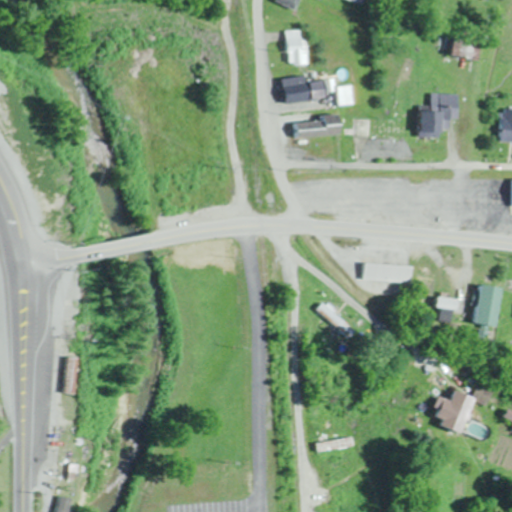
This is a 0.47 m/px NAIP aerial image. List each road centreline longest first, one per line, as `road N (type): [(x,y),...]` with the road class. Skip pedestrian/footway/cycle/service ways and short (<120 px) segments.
road 1 (primary): [(511,245),(254,228),(29,264)]
road 2 (residential): [(291,257),(305,511)]
road 3 (secondary): [(29,264),(25,511)]
road 4 (residential): [(281,168),(511,173)]
road 5 (residential): [(291,257),(441,374)]
road 6 (residential): [(281,168),(262,66),(261,0)]
